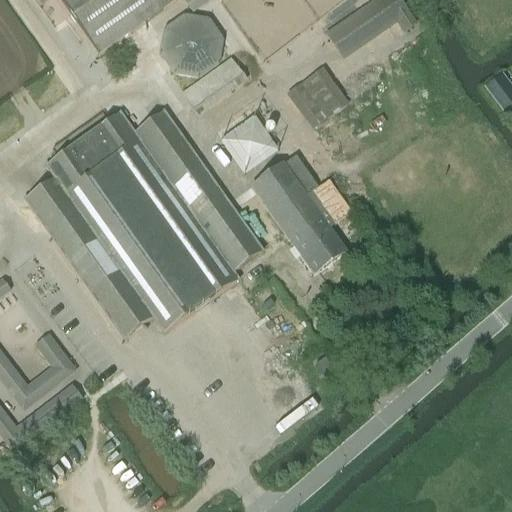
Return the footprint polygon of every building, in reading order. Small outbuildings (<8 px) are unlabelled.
[(56,0),(97,57),(178,0),(56,0)] [(183,0),(190,10),(205,0),(183,0)] [(402,37),(416,27),(396,0),(375,0),(323,37),(341,64),(395,26),(402,37)] [(152,320),(163,335),(238,282),(232,275),(262,254),(163,114),(133,135),(119,116),(45,168),(53,180),(24,201),(123,341),(152,320)] [(282,166),(250,189),(313,278),(345,255),(328,230),(350,215),(328,184),(306,199),(305,198),(315,190),(294,161),(284,168),(282,166)] [(0,300),(9,293),(1,282),(0,282),(0,376),(24,407),(70,372),(45,340),(34,348),(51,370),(27,388),(0,353),(0,300)] [(314,367),(324,381),(334,374),(324,360),(314,367)] [(0,438),(13,455),(81,402),(73,391),(15,436),(0,416),(0,438)]
